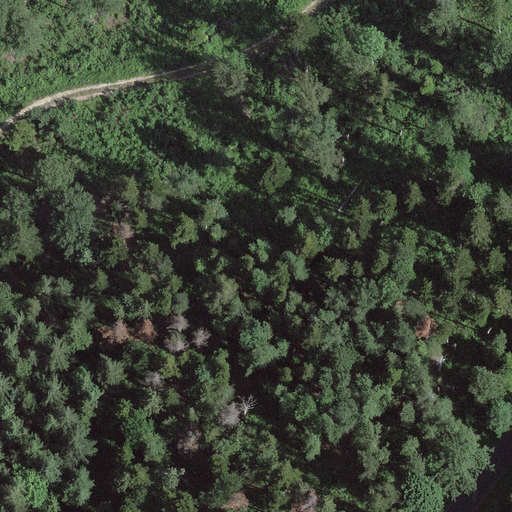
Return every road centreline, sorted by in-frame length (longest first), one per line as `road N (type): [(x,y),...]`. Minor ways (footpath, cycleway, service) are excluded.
road 1 (track): [(0,316),(75,246),(388,178),(511,140)]
road 2 (track): [(321,0),(265,41),(213,63),(48,104),(0,138)]
